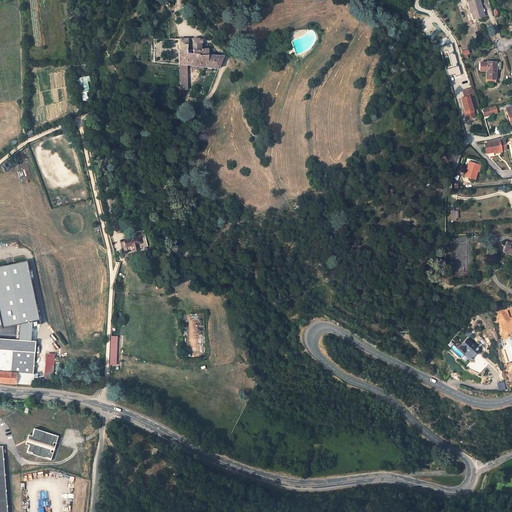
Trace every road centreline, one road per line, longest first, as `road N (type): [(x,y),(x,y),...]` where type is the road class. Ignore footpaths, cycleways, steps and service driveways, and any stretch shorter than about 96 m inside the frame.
road 1 (secondary): [(471,471),(381,395),(321,360),(310,333),(338,332),(473,402),(511,399)]
road 2 (secondary): [(103,406),(205,455),(300,485),(389,477),(447,493),(463,488),(471,471)]
road 3 (track): [(79,119),(110,259),(103,406)]
